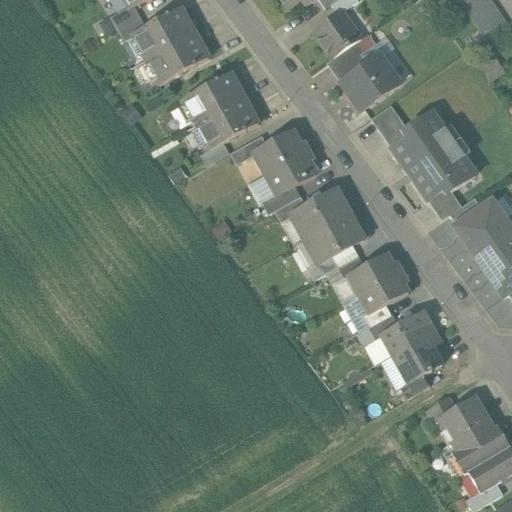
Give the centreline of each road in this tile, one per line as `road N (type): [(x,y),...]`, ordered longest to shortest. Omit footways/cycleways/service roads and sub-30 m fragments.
road 1 (residential): [(235,0),(511,374)]
road 2 (track): [(247,511),(511,349)]
